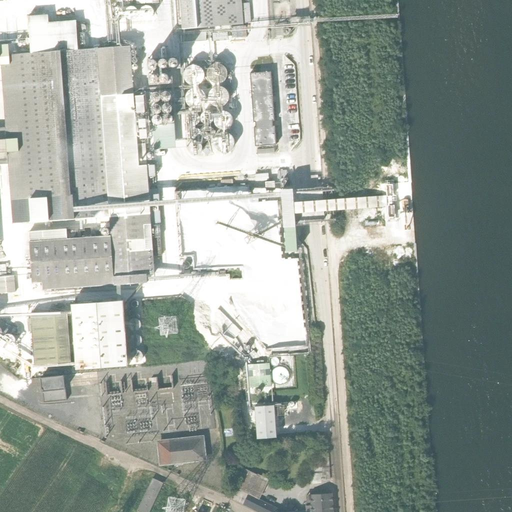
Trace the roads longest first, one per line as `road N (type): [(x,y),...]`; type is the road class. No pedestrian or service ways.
road 1 (unclassified): [(298,0),(338,511)]
road 2 (unknown): [(0,257),(12,280),(35,291),(157,284),(172,256),(172,168)]
road 3 (unclassified): [(0,396),(235,511)]
road 4 (unknown): [(261,0),(241,68),(244,155),(228,164),(172,168)]
road 5 (unknown): [(163,20),(172,168)]
